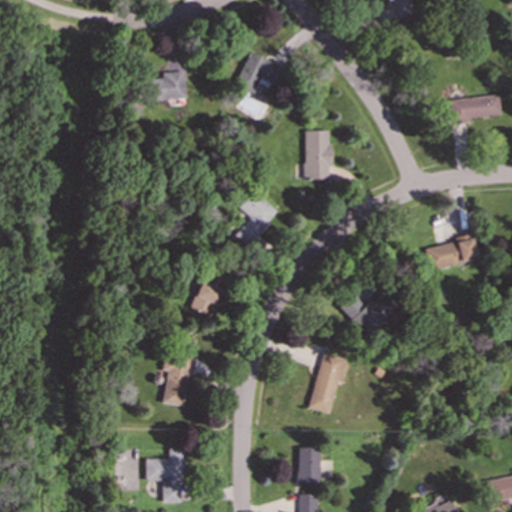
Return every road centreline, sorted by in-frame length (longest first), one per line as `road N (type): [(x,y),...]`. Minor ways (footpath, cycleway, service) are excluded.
road 1 (residential): [(415,191),(340,230),(276,305),(244,400),(243,511)]
road 2 (residential): [(293,0),(381,116),(415,191)]
